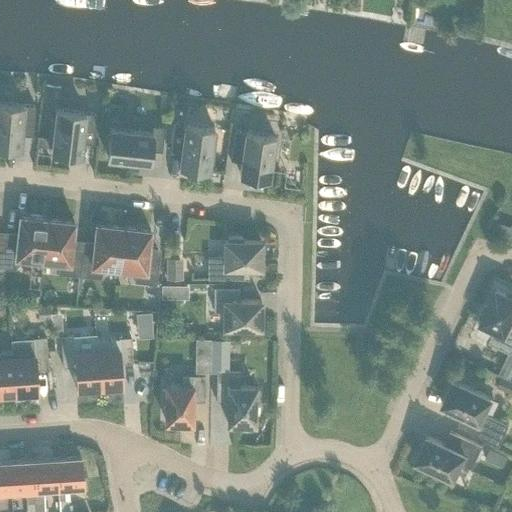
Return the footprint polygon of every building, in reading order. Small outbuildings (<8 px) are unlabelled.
[(32,135),(34,105),(0,102),(0,144),(19,146),(20,134),(32,135)] [(92,144),(96,114),(55,109),(54,119),(51,118),(48,138),(36,137),(36,144),(51,146),(50,151),(79,154),(81,142),(92,144)] [(213,157),(215,138),(212,137),(213,127),(173,122),(169,152),(180,153),(179,165),(208,169),(209,157),(213,157)] [(161,151),(164,127),(152,126),(151,133),(110,128),(106,157),(148,161),(150,150),(161,151)] [(273,166),(276,146),(272,146),(274,136),(233,130),(229,160),(241,162),(239,173),(268,177),(269,165),(273,166)] [(41,260),(46,218),(19,215),(16,239),(4,238),(2,267),(12,269),(13,257),(41,260)] [(78,276),(81,246),(70,245),(73,221),(46,218),(41,260),(59,262),(58,274),(78,276)] [(497,222),(493,233),(503,236),(506,225),(497,222)] [(117,268),(122,226),(95,223),(93,247),(81,246),(78,276),(99,278),(101,266),(117,268)] [(122,226),(117,268),(134,270),(133,282),(155,284),(159,254),(147,253),(149,229),(122,226)] [(241,241),(241,237),(228,237),(228,240),(224,240),(224,256),(207,256),(207,278),(248,279),(248,266),(259,267),(260,267),(261,241),(241,241)] [(167,251),(167,272),(184,272),(183,251),(167,251)] [(163,285),(163,298),(174,298),(174,285),(163,285)] [(259,300),(238,300),(239,288),(214,287),(213,310),(224,310),(223,326),(228,326),(228,329),(259,330),(260,300),(259,300)] [(511,296),(496,289),(488,306),(485,305),(480,317),(482,318),(479,326),(493,333),(488,342),(511,354),(511,351),(511,320),(510,320),(511,316),(511,296)] [(138,305),(140,331),(154,330),(153,305),(138,305)] [(60,313),(51,314),(52,329),(62,329),(60,313)] [(98,386),(95,350),(84,351),(82,334),(60,336),(62,367),(74,366),(76,387),(75,387),(75,388),(98,386)] [(22,339),(10,340),(11,351),(12,351),(12,356),(15,392),(37,391),(37,389),(36,389),(35,369),(47,368),(45,337),(22,339)] [(95,345),(95,350),(98,386),(122,385),(122,383),(121,383),(119,363),(132,362),(130,337),(109,339),(109,344),(95,345)] [(0,393),(15,392),(12,356),(12,351),(11,351),(0,352),(0,393)] [(196,357),(196,371),(210,371),(210,358),(196,357)] [(511,379),(511,378),(511,359),(506,357),(499,373),(511,379)] [(257,404),(257,391),(254,391),(254,387),(239,387),(239,370),(216,369),(215,401),(228,401),(227,422),(226,422),(226,423),(253,423),(254,404),(257,404)] [(203,401),(204,376),(181,375),(181,386),(165,385),(165,390),(162,390),(162,402),(165,402),(165,422),(191,422),(191,421),(191,401),(203,401)] [(511,392),(511,389),(511,381),(500,376),(496,386),(511,392)] [(499,445),(508,425),(484,413),(491,397),(453,380),(442,405),(463,415),(458,426),(499,445)] [(482,446),(455,433),(449,446),(427,436),(415,461),(453,479),(460,463),(471,468),(482,446)] [(495,463),(500,451),(489,446),(483,457),(495,463)] [(57,457),(58,487),(66,486),(81,485),(79,456),(57,457)] [(43,511),(42,488),(58,487),(57,457),(34,459),(37,511),(43,511)] [(37,511),(34,459),(9,460),(11,490),(24,489),(25,511),(37,511)] [(0,490),(11,490),(9,460),(0,461),(0,490)] [(67,498),(58,498),(59,511),(65,511),(68,511),(67,498)]
